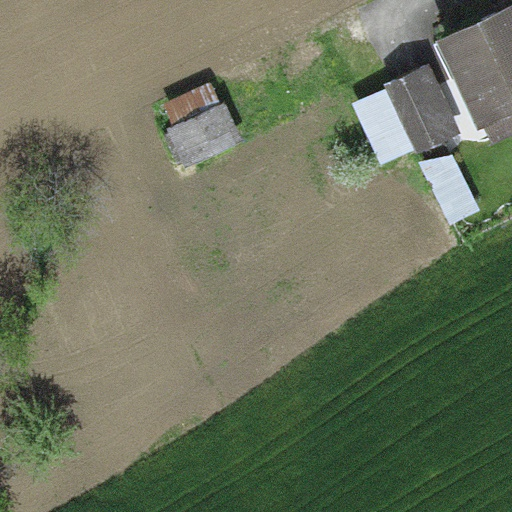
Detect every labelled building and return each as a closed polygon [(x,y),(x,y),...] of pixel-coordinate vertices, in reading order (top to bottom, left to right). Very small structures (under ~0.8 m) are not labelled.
[(511,3),(435,39),(476,129),(483,126),(491,143),(511,132),(511,3)] [(460,131),(428,63),(382,84),(385,88),(413,147),(416,152),(460,131)] [(242,141),(224,102),(219,104),(209,83),(162,104),(171,124),(165,127),(183,167),(242,141)] [(413,147),(385,88),(353,102),(380,162),(413,147)] [(480,209),(452,153),(418,161),(449,224),(480,209)]
